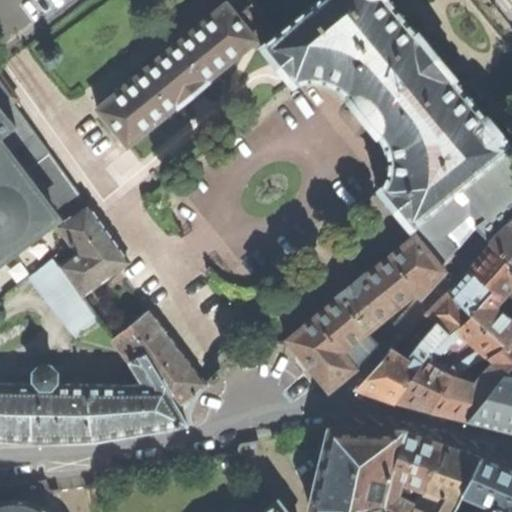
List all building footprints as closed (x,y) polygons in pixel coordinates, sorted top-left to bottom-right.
[(410,227),(414,224),(509,146),(510,145),(485,116),(484,117),(453,79),(454,78),(417,32),(416,33),(388,0),(317,0),(276,34),(262,46),(261,46),(293,85),(296,82),(302,80),(306,79),(312,79),(321,80),(329,83),(335,86),(341,90),(348,96),(346,98),(377,135),(379,134),(383,141),(387,149),(388,155),(389,163),(388,171),(386,180),(383,185),(382,187),(379,189),(410,227)] [(207,81),(257,40),(236,16),(226,4),(97,108),(127,145),(177,105),(178,107),(208,82),(207,81)] [(236,16),(257,40),(262,46),(276,34),(251,4),(236,16)] [(0,107),(16,126),(24,119),(12,103),(17,98),(0,75),(0,107)] [(0,258),(56,216),(8,154),(23,142),(12,128),(16,126),(0,107),(0,258)] [(12,128),(23,142),(34,133),(24,119),(16,126),(12,128)] [(419,230),(446,259),(475,227),(486,238),(511,213),(511,149),(509,146),(414,224),(419,230)] [(67,218),(86,204),(50,153),(30,168),(67,218)] [(86,204),(67,218),(56,226),(70,244),(51,258),(81,297),(129,262),(86,204)] [(511,213),(486,238),(490,243),(511,267),(511,213)] [(449,265),(446,259),(419,230),(365,274),(364,273),(335,297),(335,298),(286,338),(292,346),(325,387),(328,389),(332,388),(355,368),(378,343),(368,332),(416,292),(420,297),(449,265)] [(480,255),(470,268),(491,289),(470,313),(503,342),(511,333),(511,331),(511,310),(499,300),(511,287),(511,267),(490,243),(480,255)] [(81,297),(51,258),(29,275),(75,335),(97,319),(81,297)] [(463,275),(450,290),(470,313),(491,289),(470,268),(463,275)] [(392,350),(358,387),(377,394),(395,400),(418,368),(470,313),(450,290),(428,313),(437,323),(422,340),(406,360),(392,350)] [(199,395),(207,386),(149,309),(113,339),(129,360),(146,349),(186,424),(192,422),(192,419),(192,412),(194,403),(199,395)] [(415,406),(429,409),(453,374),(462,370),(487,355),(503,342),(470,313),(418,368),(395,400),(415,406)] [(460,417),(466,418),(504,374),(511,364),(511,334),(511,333),(503,342),(487,355),(493,362),(473,382),(469,380),(472,373),(462,370),(453,374),(429,409),(460,417)] [(143,383),(56,383),(38,383),(40,440),(88,439),(112,436),(186,424),(146,349),(129,360),(143,383)] [(29,440),(40,440),(38,383),(56,383),(56,371),(49,364),(40,365),(33,370),(33,383),(0,382),(0,437),(5,438),(29,440)] [(511,375),(504,374),(466,418),(502,427),(511,428),(511,375)] [(310,507),(384,504),(401,430),(363,429),(328,428),(310,507)] [(401,430),(384,504),(399,511),(404,511),(412,501),(397,493),(400,480),(423,488),(439,442),(421,436),(401,430)] [(456,448),(439,442),(423,488),(422,490),(420,490),(412,501),(404,511),(448,511),(454,503),(454,502),(460,491),(478,455),(456,448)] [(511,511),(511,469),(478,455),(460,491),(494,506),(488,511),(511,511)] [(0,511),(46,511),(42,508),(36,505),(29,502),(22,500),(14,499),(2,501),(0,500),(0,511)] [(280,511),(273,502),(259,511),(280,511)] [(457,511),(461,506),(454,503),(448,511),(457,511)]
